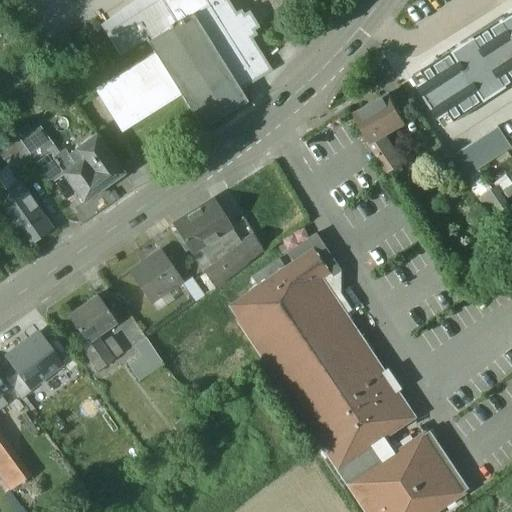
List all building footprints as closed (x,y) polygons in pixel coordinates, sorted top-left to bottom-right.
[(133,0),(97,23),(118,56),(144,40),(153,34),(139,11),(156,0),(133,0)] [(174,25),(158,0),(156,0),(139,11),(153,34),(144,40),(146,43),(174,25)] [(158,0),(174,25),(146,43),(154,56),(177,93),(201,130),(246,102),(239,90),(231,78),(246,68),(202,0),(158,0)] [(234,14),(224,0),(202,0),(246,68),(231,78),(239,90),(270,71),(249,38),(254,35),(239,11),(234,14)] [(511,9),(411,75),(444,126),(511,82),(511,9)] [(177,93),(154,56),(119,78),(96,92),(120,129),(143,115),(142,115),(177,93)] [(389,93),(352,113),(368,142),(369,143),(377,139),(405,124),(389,93)] [(497,126),(448,159),(461,179),(511,147),(497,126)] [(39,127),(19,141),(32,160),(52,146),(39,127)] [(94,133),(73,148),(74,150),(67,155),(64,150),(58,154),(52,159),(62,174),(82,201),(86,198),(88,198),(97,192),(98,190),(122,172),(94,133)] [(14,134),(0,144),(0,150),(8,162),(15,171),(18,168),(24,176),(37,167),(32,160),(19,141),(14,134)] [(432,135),(411,148),(423,168),(445,154),(432,135)] [(377,139),(369,143),(368,142),(367,143),(388,175),(403,168),(386,143),(382,146),(377,139)] [(52,146),(32,160),(37,167),(49,184),(62,174),(52,159),(58,154),(52,146)] [(8,162),(0,150),(0,156),(5,164),(8,162)] [(18,168),(15,171),(8,162),(5,164),(1,167),(3,170),(12,183),(16,180),(17,181),(24,176),(18,168)] [(17,181),(16,180),(12,183),(3,170),(0,172),(0,210),(25,247),(51,229),(17,181)] [(502,203),(511,196),(511,179),(508,173),(490,184),(502,203)] [(213,200),(173,226),(190,253),(200,247),(231,227),(213,200)] [(231,227),(200,247),(212,266),(242,244),(231,227)] [(317,234),(289,253),(296,263),(306,256),(324,283),(342,271),(317,234)] [(212,266),(203,272),(214,288),(263,250),(254,235),(242,244),(212,266)] [(200,247),(190,253),(203,272),(212,266),(200,247)] [(159,253),(130,273),(150,302),(180,282),(159,253)] [(259,287),(230,307),(338,468),(376,443),(412,419),(413,420),(416,418),(414,414),(412,415),(400,398),(402,397),(401,395),(399,396),(387,378),(388,377),(387,374),(385,375),(374,358),(375,357),(373,354),(372,355),(360,338),(362,337),(361,335),(359,336),(347,318),(349,317),(347,315),(345,316),(334,298),(336,297),(334,295),(332,296),(324,283),(306,256),(296,263),(286,269),(259,287)] [(280,259),(253,277),(259,287),(286,269),(280,259)] [(202,296),(191,280),(182,287),(193,303),(202,296)] [(96,296),(67,317),(84,342),(85,343),(94,337),(115,322),(96,296)] [(37,334),(5,358),(17,373),(28,387),(59,364),(45,345),(37,334)] [(112,362),(94,337),(85,343),(84,342),(79,345),(98,372),(112,362)] [(77,366),(55,338),(45,345),(59,364),(67,374),(77,366)] [(145,339),(133,347),(140,357),(126,366),(137,381),(162,365),(145,339)] [(28,387),(17,373),(6,381),(20,400),(32,392),(28,387)] [(191,429),(183,419),(173,426),(180,437),(191,429)] [(376,443),(338,468),(366,511),(434,511),(462,494),(464,493),(463,491),(462,491),(453,478),(453,477),(452,476),(436,452),(435,450),(426,436),(425,434),(423,435),(423,436),(387,460),(376,443)] [(35,485),(0,435),(0,477),(1,479),(15,499),(35,485)]
